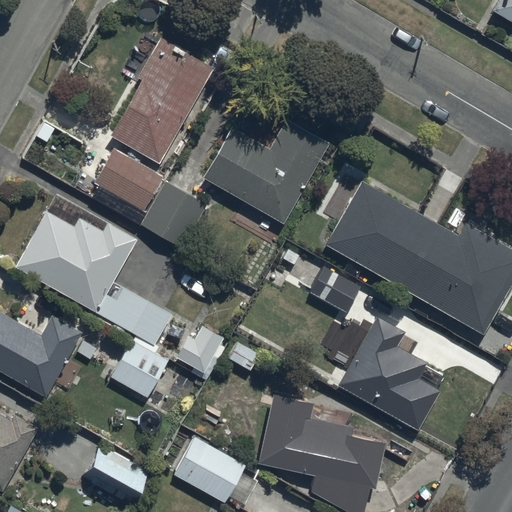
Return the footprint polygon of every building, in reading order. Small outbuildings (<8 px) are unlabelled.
[(511,0),(497,0),(491,12),(511,24),(511,0)] [(109,137),(158,164),(212,72),(160,42),(139,78),(134,75),(116,106),(124,111),(109,137)] [(267,151),(228,131),(201,182),(284,227),(328,145),(283,121),(267,151)] [(143,213),(162,178),(113,151),(93,186),(143,213)] [(206,206),(163,182),(138,226),(181,250),(206,206)] [(456,238),(361,184),(324,247),(481,337),(511,282),(511,252),(464,225),(456,238)] [(135,242),(57,199),(45,216),(43,215),(12,270),(154,349),(171,318),(111,284),(135,242)] [(361,290),(321,269),(308,293),(349,314),(361,290)] [(50,318),(39,337),(0,314),(0,374),(42,400),(80,336),(50,318)] [(375,316),(334,388),(415,434),(447,378),(421,363),(430,348),(375,316)] [(199,328),(192,340),(186,337),(174,358),(201,374),(221,342),(199,328)] [(166,362),(128,342),(108,379),(146,400),(166,362)] [(313,405),(271,396),(256,467),(313,478),(307,508),(326,511),(363,511),(368,492),(373,493),(384,445),(351,438),(353,430),(310,421),(313,405)] [(0,492),(3,494),(39,431),(15,417),(12,423),(0,416),(0,492)] [(245,467),(190,437),(169,474),(224,505),(245,467)] [(149,472),(102,449),(84,484),(131,508),(149,472)]
